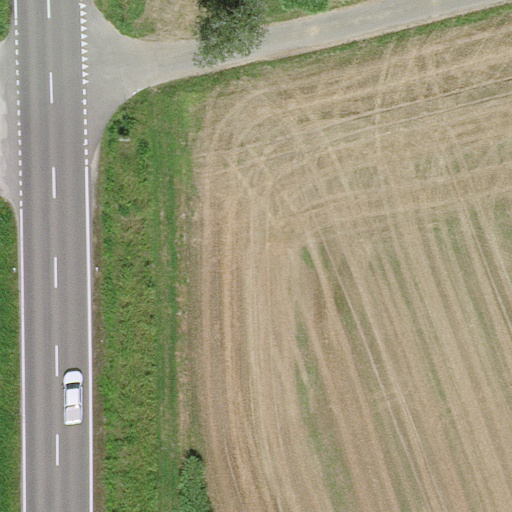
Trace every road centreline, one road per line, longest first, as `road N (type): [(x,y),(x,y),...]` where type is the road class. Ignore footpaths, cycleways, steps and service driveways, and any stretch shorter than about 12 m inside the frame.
road 1 (tertiary): [(58,511),(49,0)]
road 2 (track): [(420,0),(51,84)]
